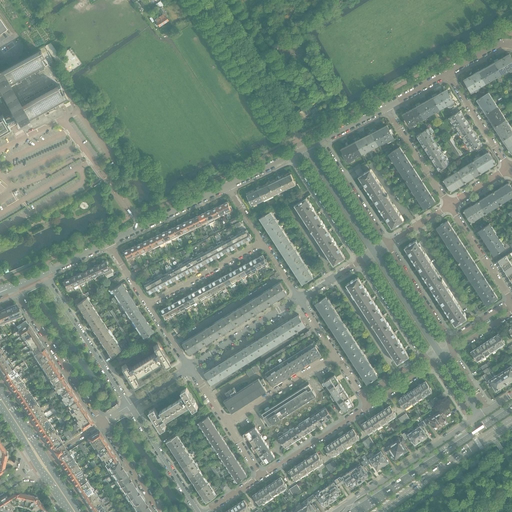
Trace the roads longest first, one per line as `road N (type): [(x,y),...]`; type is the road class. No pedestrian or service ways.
road 1 (primary): [(511,407),(356,511)]
road 2 (residential): [(14,286),(101,422)]
road 3 (primary): [(380,511),(511,421)]
road 4 (residential): [(128,406),(42,274)]
road 5 (secondary): [(79,511),(0,389)]
road 6 (residential): [(471,421),(352,500)]
road 7 (residential): [(108,243),(229,186)]
road 8 (residential): [(262,242),(149,305)]
road 9 (residential): [(336,354),(226,422)]
road 10 (residential): [(369,405),(261,475)]
road 11 (residential): [(190,367),(299,299)]
road 12 (residential): [(198,511),(128,406)]
road 13 (residential): [(306,148),(374,253)]
road 14 (residential): [(293,155),(361,260)]
road 15 (residential): [(387,244),(320,141)]
